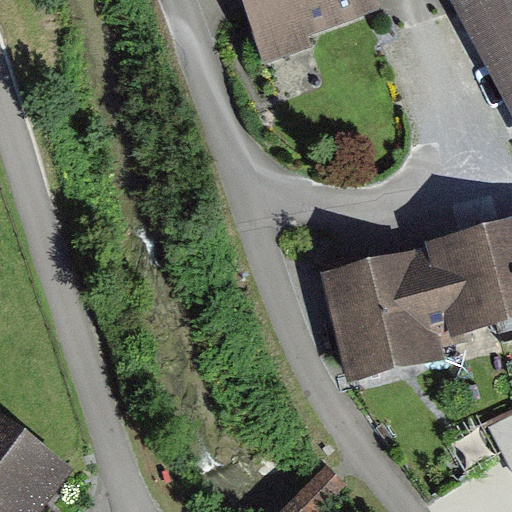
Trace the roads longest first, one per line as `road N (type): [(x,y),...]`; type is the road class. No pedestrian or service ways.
road 1 (residential): [(178,0),(271,277),(332,405),(410,511)]
road 2 (residential): [(134,511),(0,84)]
